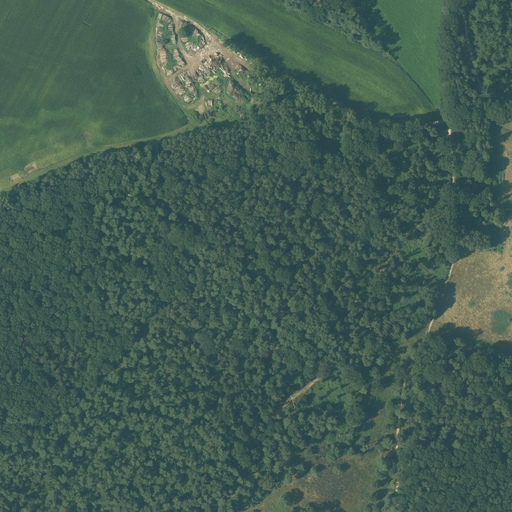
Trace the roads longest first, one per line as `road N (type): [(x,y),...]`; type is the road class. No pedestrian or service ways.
road 1 (track): [(408,368),(104,173)]
road 2 (track): [(361,345),(269,423),(254,471),(208,511)]
road 3 (track): [(454,192),(405,234),(383,266),(361,345)]
road 4 (track): [(454,192),(455,252),(426,334)]
road 5 (track): [(408,368),(397,511)]
